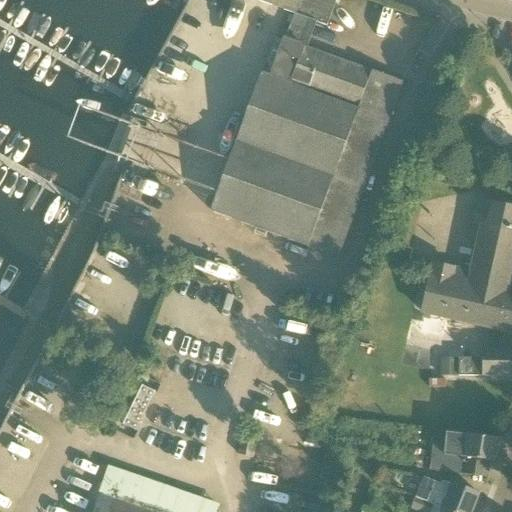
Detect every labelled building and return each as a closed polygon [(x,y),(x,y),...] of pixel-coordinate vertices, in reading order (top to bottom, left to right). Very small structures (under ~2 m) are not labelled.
[(253,0),(295,15),(312,21),(327,27),(337,0),(253,0)] [(291,26),(285,41),(303,47),(309,32),(312,21),(295,15),(291,26)] [(303,47),(285,41),(272,78),(263,75),(214,212),(338,257),(402,84),(303,47)] [(511,209),(483,203),(481,202),(476,223),(482,224),(480,236),(478,235),(478,237),(479,238),(477,248),(473,247),(469,261),(474,262),(471,273),(434,265),(431,276),(423,312),(511,332),(511,282),(508,281),(511,270),(511,269),(511,268),(511,265),(511,209)] [(511,350),(483,350),(483,359),(459,359),(459,377),(511,377),(511,350)] [(440,377),(459,377),(459,359),(440,359),(440,377)] [(157,391),(141,384),(123,421),(139,429),(157,391)] [(501,439),(449,434),(434,432),(432,445),(440,446),(437,472),(468,476),(488,478),(490,461),(494,462),(501,439)] [(257,436),(244,433),(239,455),(253,458),(257,436)] [(95,482),(103,465),(84,456),(76,473),(95,482)] [(127,476),(109,469),(93,511),(147,511),(119,502),(127,476)] [(127,476),(119,502),(147,511),(216,511),(220,502),(127,476)] [(451,489),(441,485),(424,478),(421,488),(416,499),(433,506),(442,509),(449,511),(472,511),(479,494),(452,484),(451,489)] [(420,511),(449,511),(442,509),(433,506),(416,499),(412,509),(420,511)]
